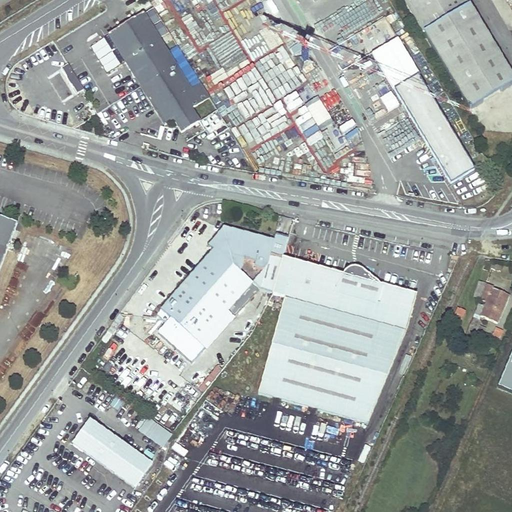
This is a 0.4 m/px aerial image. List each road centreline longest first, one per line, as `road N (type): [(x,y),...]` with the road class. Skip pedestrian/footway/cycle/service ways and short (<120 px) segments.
road 1 (tertiary): [(218,185),(486,228)]
road 2 (unclassified): [(130,266),(0,450)]
road 3 (tertiary): [(0,124),(117,158)]
